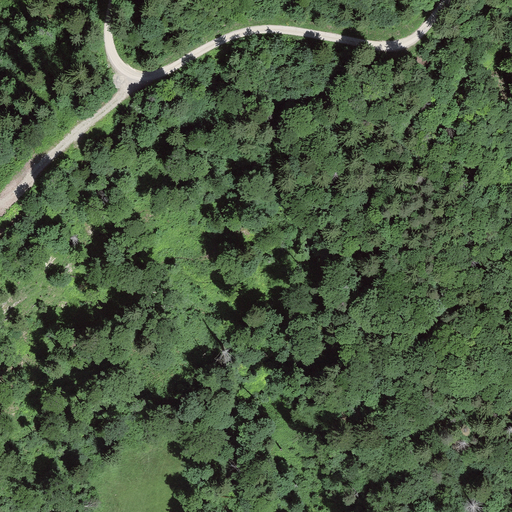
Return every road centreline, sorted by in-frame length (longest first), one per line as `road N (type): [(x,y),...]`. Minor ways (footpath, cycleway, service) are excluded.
road 1 (track): [(110,0),(106,43),(116,65),(141,79),(261,27),(399,44),(446,0)]
road 2 (track): [(141,79),(0,210)]
